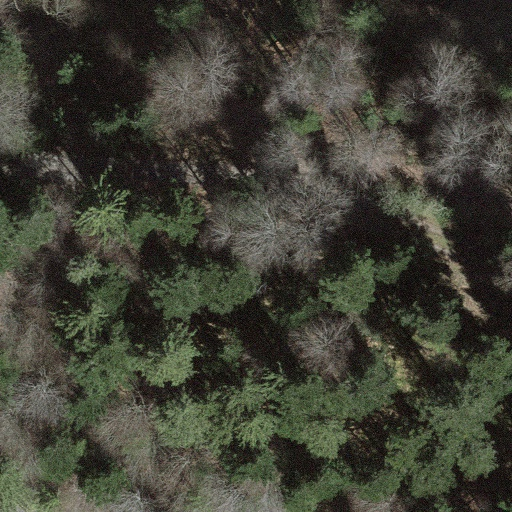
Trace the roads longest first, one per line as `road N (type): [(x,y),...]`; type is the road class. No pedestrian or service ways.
road 1 (track): [(234,169),(432,233),(511,280)]
road 2 (track): [(0,143),(234,169)]
